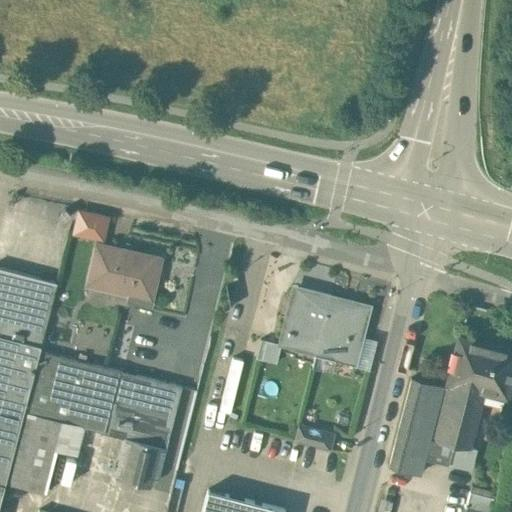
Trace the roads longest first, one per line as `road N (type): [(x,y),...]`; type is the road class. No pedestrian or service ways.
road 1 (secondary): [(419,209),(0,115)]
road 2 (residential): [(419,209),(351,511)]
road 3 (secondary): [(460,0),(419,209)]
